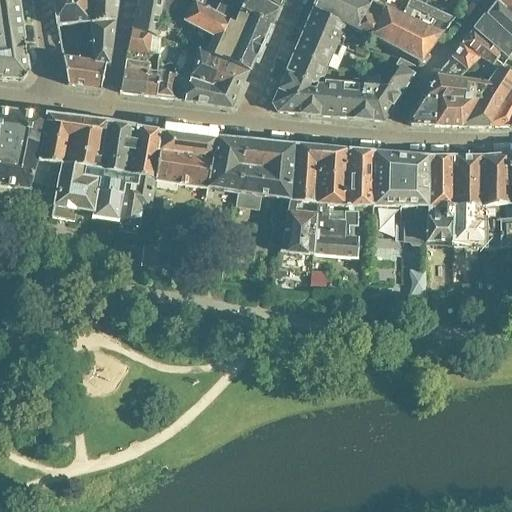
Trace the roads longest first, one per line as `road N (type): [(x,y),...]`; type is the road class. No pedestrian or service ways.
road 1 (residential): [(384,135),(483,0)]
road 2 (residential): [(241,121),(384,135)]
road 3 (residential): [(107,105),(241,121)]
road 4 (residential): [(241,121),(295,0)]
road 5 (residential): [(384,135),(511,138)]
